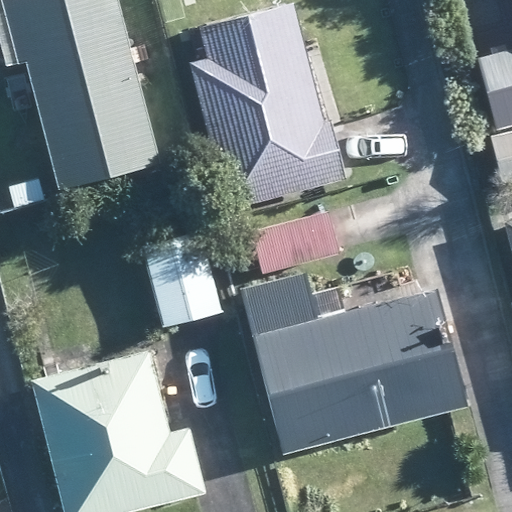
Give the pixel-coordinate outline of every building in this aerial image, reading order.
[(144,75),(137,42),(124,0),(3,0),(0,1),(0,5),(17,67),(37,61),(71,189),(169,163),(144,75)] [(352,163),(342,124),(341,120),(333,123),(304,4),(211,26),(219,60),(204,64),(238,208),(355,179),(352,163)] [(511,54),(489,61),(505,126),(511,124),(511,54)] [(511,184),(511,183),(511,134),(499,138),(511,184)] [(272,271),(354,251),(344,210),(262,231),(272,271)] [(174,329),(206,320),(231,315),(211,233),(153,248),(174,329)] [(354,313),(349,289),(322,294),(318,274),(253,290),(295,455),(472,410),(481,407),(450,288),(423,296),(403,300),(354,313)] [(175,414),(160,359),(159,353),(150,356),(96,369),(51,381),(44,382),(46,391),(76,511),(140,511),(199,498),(216,494),(200,430),(179,434),(175,414)]
